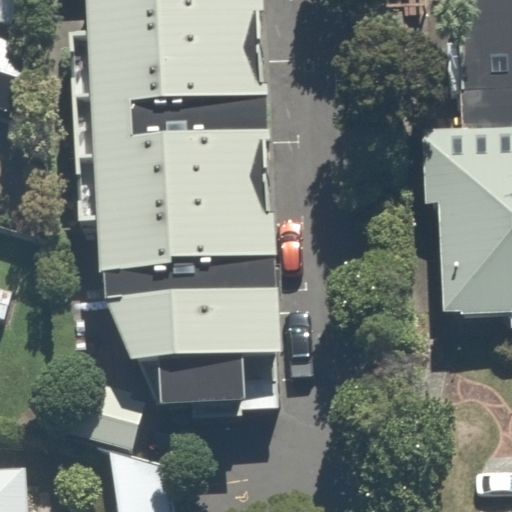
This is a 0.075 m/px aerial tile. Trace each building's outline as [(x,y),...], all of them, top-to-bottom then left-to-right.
[(0,0),(0,25),(25,31),(32,0),(0,0)] [(167,429),(283,423),(280,378),(289,377),(286,314),(282,314),(281,281),(285,281),(282,238),(277,238),(274,167),(278,167),(277,154),(274,155),(272,122),(275,122),(275,110),(270,110),(266,37),(271,37),(269,0),(89,0),(93,51),(74,52),(84,243),(103,243),(106,296),(110,296),(111,323),(137,385),(145,385),(167,429)] [(511,0),(500,0),(500,12),(467,11),(461,135),(428,134),(424,217),(453,218),(448,328),(511,330),(511,0)] [(34,112),(0,110),(0,209),(31,211),(34,112)] [(179,511),(175,460),(123,465),(127,511),(179,511)] [(0,511),(39,511),(40,484),(0,484),(0,511)]
